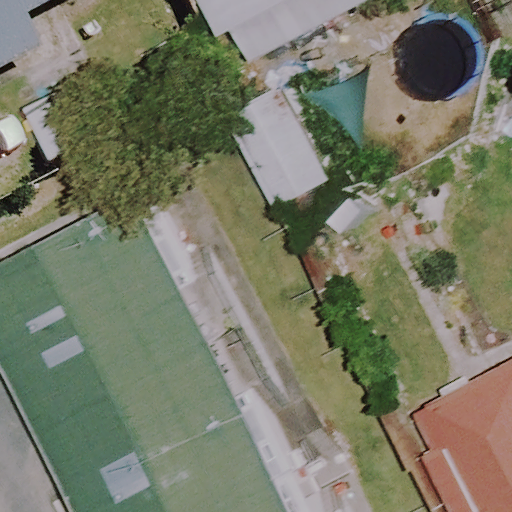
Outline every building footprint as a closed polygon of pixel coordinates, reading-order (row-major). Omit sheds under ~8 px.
[(0,0),(0,82),(32,66),(14,30),(72,0),(0,0)] [(262,58),(372,0),(217,0),(233,30),(244,24),(262,58)] [(335,181),(288,88),(231,116),(278,209),(335,181)] [(309,511),(149,205),(0,282),(0,334),(92,511),(309,511)] [(511,511),(511,364),(429,409),(461,468),(443,478),(461,511),(511,511)]
